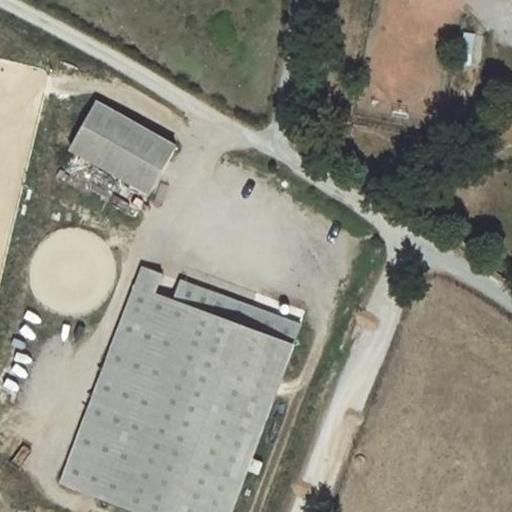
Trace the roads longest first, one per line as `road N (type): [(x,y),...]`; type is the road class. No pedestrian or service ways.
road 1 (track): [(403,232),(161,84),(2,0)]
road 2 (track): [(403,232),(300,511)]
road 3 (unclassified): [(300,0),(271,149)]
road 4 (track): [(511,300),(403,232)]
